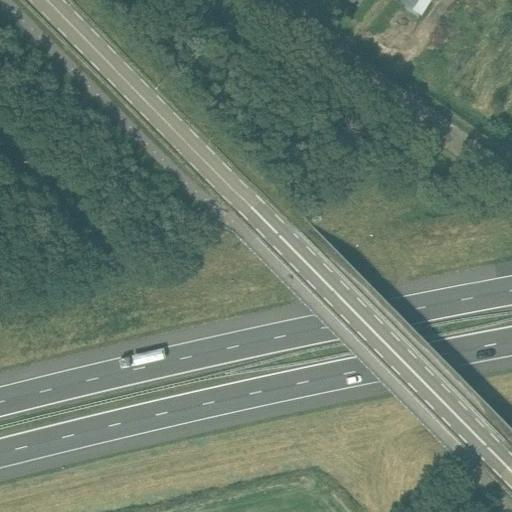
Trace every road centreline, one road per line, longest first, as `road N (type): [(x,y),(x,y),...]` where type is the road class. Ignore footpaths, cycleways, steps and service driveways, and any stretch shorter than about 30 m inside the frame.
road 1 (tertiary): [(511,467),(47,0)]
road 2 (motorway): [(511,289),(0,401)]
road 3 (motorway): [(0,450),(511,340)]
